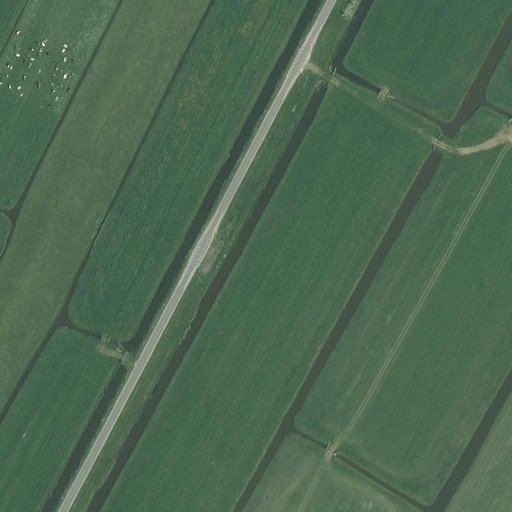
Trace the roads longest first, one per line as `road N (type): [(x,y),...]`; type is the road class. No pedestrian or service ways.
road 1 (tertiary): [(62,511),(332,0)]
road 2 (track): [(299,62),(458,153),(511,135)]
